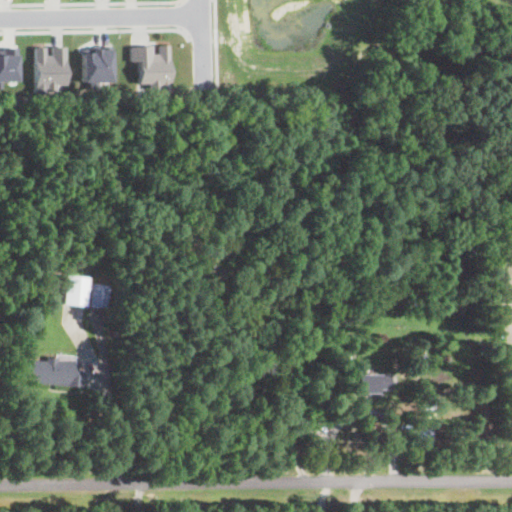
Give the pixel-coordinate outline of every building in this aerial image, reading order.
[(168,90),(168,44),(156,44),(156,53),(150,53),(150,45),(128,45),(128,61),(137,61),(137,83),(147,83),(147,90),(168,90)] [(64,83),(63,45),(48,46),(48,54),(43,54),(43,46),(31,46),(32,92),(54,91),(54,84),(64,83)] [(0,54),(0,81),(16,81),(15,46),(3,46),(3,54),(0,54)] [(110,80),(110,46),(90,46),(90,51),(80,52),(80,81),(110,80)] [(249,232),(242,244),(237,242),(226,262),(210,253),(234,211),(249,220),(244,229),(249,232)] [(187,259),(179,266),(170,255),(178,248),(187,259)] [(88,278),(86,307),(62,305),(64,276),(88,278)] [(108,304),(107,309),(89,308),(91,284),(109,286),(108,304)] [(57,358),(57,362),(77,363),(76,371),(84,372),(83,388),(26,383),(28,360),(45,361),(46,358),(57,358)] [(390,375),(390,390),(378,390),(378,394),(357,394),(357,375),(390,375)] [(432,447),(419,448),(418,423),(431,423),(432,447)]
